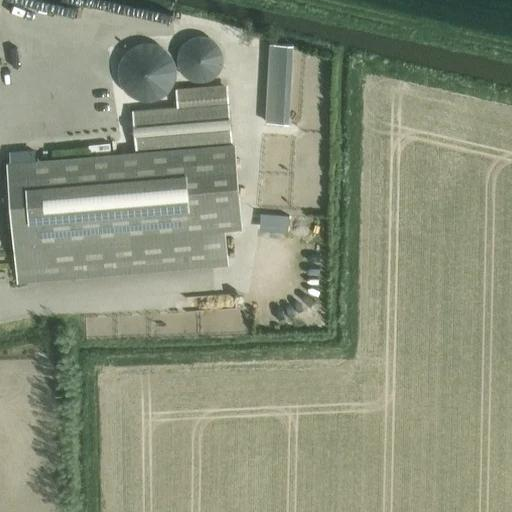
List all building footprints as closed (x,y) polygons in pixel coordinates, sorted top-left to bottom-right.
[(211,82),(218,77),(222,71),(224,63),(224,55),(220,48),(215,42),(207,39),(199,38),(192,40),(186,44),(181,49),(179,56),(178,63),(180,70),(184,76),(189,81),(196,84),(203,84),(211,82)] [(160,101),(168,96),(174,88),(177,79),(177,70),(174,60),(168,53),(160,48),(150,45),(141,46),(132,50),(125,57),(121,65),(119,75),(121,84),(125,92),(132,99),(141,103),(151,104),(160,101)] [(295,48),(271,46),(267,124),(290,126),(295,48)] [(19,283),(228,265),(225,230),(241,229),(229,89),(177,94),(179,108),(134,111),(137,152),(9,163),(19,283)] [(262,215),(261,231),(289,234),(291,217),(262,215)]
